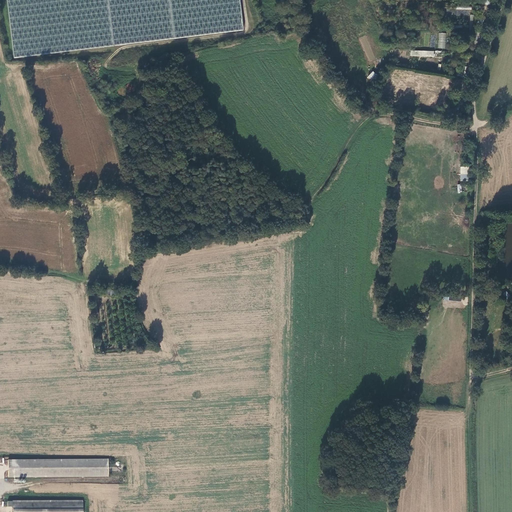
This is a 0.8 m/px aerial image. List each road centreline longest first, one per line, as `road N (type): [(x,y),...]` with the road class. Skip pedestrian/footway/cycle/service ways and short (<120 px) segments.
road 1 (track): [(502,0),(473,98),(471,378)]
road 2 (track): [(308,204),(365,117),(475,126),(511,107)]
road 3 (track): [(472,511),(471,378)]
